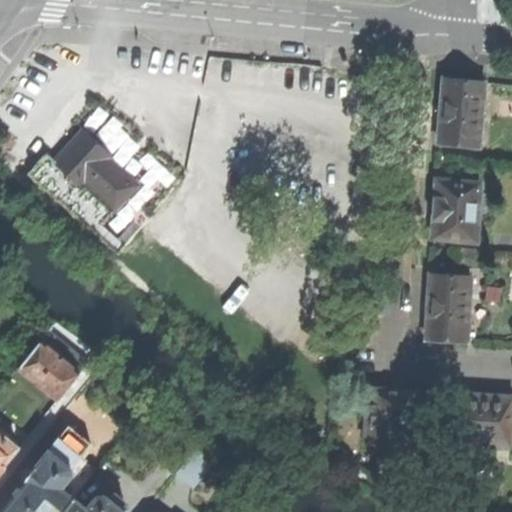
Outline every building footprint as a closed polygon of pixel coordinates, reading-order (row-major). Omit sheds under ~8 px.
[(484,83),(444,79),(441,108),(438,142),(478,146),(484,83)] [(90,114),(97,129),(115,120),(108,105),(90,114)] [(83,132),(56,162),(81,185),(83,183),(113,212),(138,185),(107,157),(108,156),(94,143),(83,132)] [(479,183),(435,181),(434,208),(432,238),(476,241),(479,183)] [(470,278),(430,275),(429,305),(426,339),(466,341),(470,278)] [(18,368),(57,399),(88,362),(49,330),(18,368)] [(393,391),(368,389),(365,441),(414,443),(417,392),(393,391)] [(484,396),(459,395),(456,443),(508,446),(511,398),(484,396)] [(70,470),(79,458),(90,444),(68,426),(48,451),(70,470)] [(0,471),(3,468),(2,467),(17,448),(5,438),(8,434),(0,427),(0,471)] [(180,435),(159,461),(174,473),(175,471),(195,448),(180,435)] [(195,448),(175,471),(193,486),(212,462),(195,448)] [(70,470),(48,451),(0,510),(0,511),(62,511),(73,499),(62,489),(71,477),(70,470)] [(62,489),(73,499),(95,471),(79,458),(70,470),(71,477),(62,489)] [(108,500),(119,509),(124,503),(113,494),(108,500)] [(96,497),(86,509),(73,499),(62,511),(122,511),(119,509),(108,500),(104,496),(96,497)]
